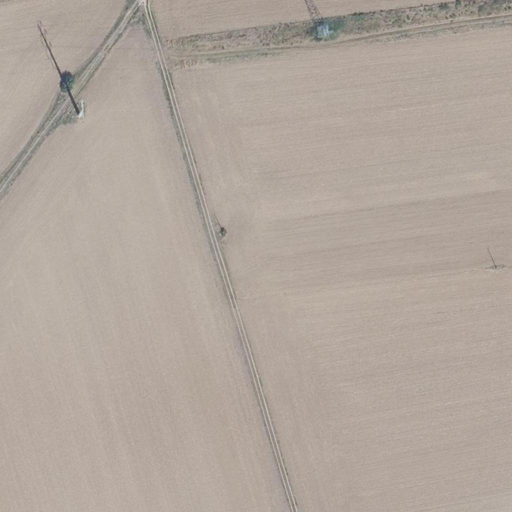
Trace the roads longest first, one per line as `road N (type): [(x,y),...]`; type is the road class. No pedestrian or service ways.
road 1 (track): [(145,0),(301,511)]
road 2 (track): [(131,0),(0,179)]
